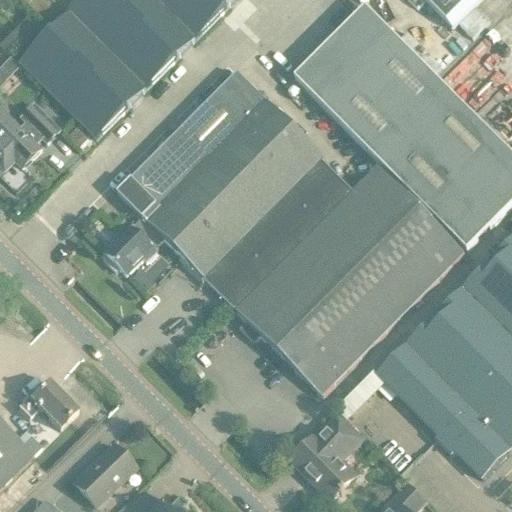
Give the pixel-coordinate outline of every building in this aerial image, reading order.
[(145,97),(192,48),(144,0),(88,0),(68,20),(145,97)] [(144,0),(192,48),(240,0),(144,0)] [(487,0),(405,0),(420,15),(428,8),(453,33),(487,0)] [(511,210),(511,158),(436,83),(366,12),(295,83),(467,255),(511,210)] [(30,20),(0,51),(9,59),(39,28),(30,20)] [(97,145),(145,97),(68,20),(20,69),(97,145)] [(238,78),(117,199),(134,215),(134,216),(143,224),(264,104),(255,95),(238,78)] [(143,224),(143,225),(164,244),(176,257),(204,284),(205,283),(321,166),(324,164),(264,104),(143,224)] [(0,169),(6,175),(15,166),(23,173),(41,154),(37,149),(42,143),(48,148),(60,135),(35,110),(22,123),(27,128),(21,134),(2,115),(0,117),(0,169)] [(77,132),(68,141),(80,152),(88,144),(77,132)] [(321,166),(205,283),(237,315),(238,316),(353,199),(337,182),(321,166)] [(238,316),(237,317),(248,327),(240,335),(254,348),(261,341),(322,402),(464,259),(378,173),(362,190),(353,199),(238,316)] [(143,225),(104,264),(117,277),(118,275),(126,282),(144,264),(146,267),(157,256),(154,254),(164,244),(143,225)] [(511,246),(463,295),(511,343),(511,246)] [(379,379),(378,380),(397,398),(441,443),(439,445),(452,458),(454,455),(483,484),(511,454),(511,343),(463,295),(379,379)] [(66,407),(50,389),(49,388),(31,406),(29,404),(18,414),(29,425),(40,414),(60,435),(77,418),(75,416),(77,413),(69,405),(66,407)] [(292,468),(308,483),(331,506),(356,481),(341,467),(362,446),(338,422),(292,468)] [(0,493),(33,461),(0,428),(0,493)] [(113,452),(74,490),(96,511),(135,474),(113,452)] [(421,511),(425,508),(407,490),(385,511),(421,511)]
